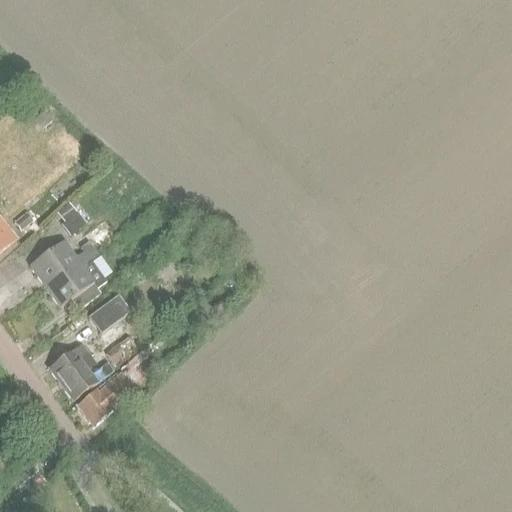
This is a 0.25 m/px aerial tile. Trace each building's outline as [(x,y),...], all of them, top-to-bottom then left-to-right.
[(43,113),(35,121),(44,130),(52,123),(43,113)] [(0,176),(8,170),(0,160),(0,176)] [(70,173),(53,191),(64,201),(81,183),(70,173)] [(57,217),(65,227),(77,216),(69,207),(57,217)] [(25,215),(14,224),(21,232),(32,223),(25,215)] [(71,239),(86,227),(77,216),(65,227),(62,229),(65,232),(71,239)] [(0,256),(16,243),(1,226),(0,226),(0,256)] [(78,252),(81,257),(75,261),(63,245),(29,270),(35,279),(44,291),(79,266),(83,272),(92,266),(87,260),(93,256),(86,246),(78,252)] [(44,291),(59,312),(71,303),(78,313),(100,297),(97,293),(106,286),(98,275),(90,281),(83,272),(79,266),(44,291)] [(100,339),(130,317),(117,300),(87,322),(100,339)] [(112,368),(134,351),(126,341),(104,358),(112,368)] [(99,373),(81,349),(73,355),(73,354),(48,373),(72,405),(113,375),(107,367),(99,373)] [(134,394),(132,393),(139,388),(129,374),(122,379),(121,377),(97,397),(95,394),(76,410),(93,431),(113,415),(112,414),(134,394)] [(31,464),(7,484),(3,487),(12,497),(19,491),(24,496),(44,479),(31,464)]
